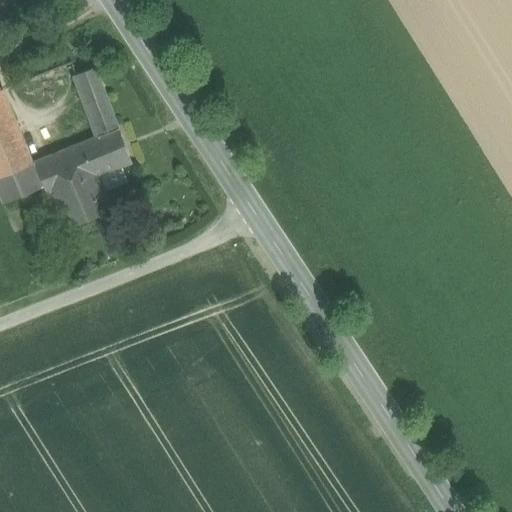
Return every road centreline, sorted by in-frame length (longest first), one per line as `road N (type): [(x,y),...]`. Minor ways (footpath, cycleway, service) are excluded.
road 1 (secondary): [(253,210),(450,511)]
road 2 (unclassified): [(253,210),(205,240),(0,329)]
road 3 (secondary): [(114,0),(253,210)]
